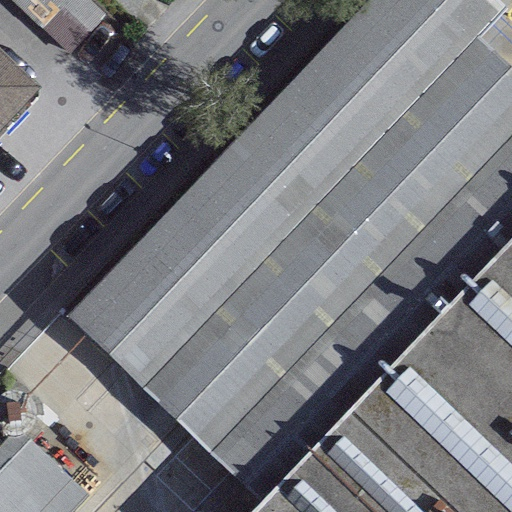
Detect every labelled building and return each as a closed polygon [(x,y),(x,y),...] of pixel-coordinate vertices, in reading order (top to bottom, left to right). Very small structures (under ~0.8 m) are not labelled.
[(490,0),(376,0),(68,323),(142,393),(474,44),(504,13),(490,0)] [(142,393),(264,509),(511,246),(511,78),(474,44),(142,393)] [(0,140),(40,99),(0,61),(0,140)] [(511,511),(511,246),(264,509),(261,511),(511,511)] [(0,511),(77,511),(87,503),(15,435),(0,451),(0,511)]
